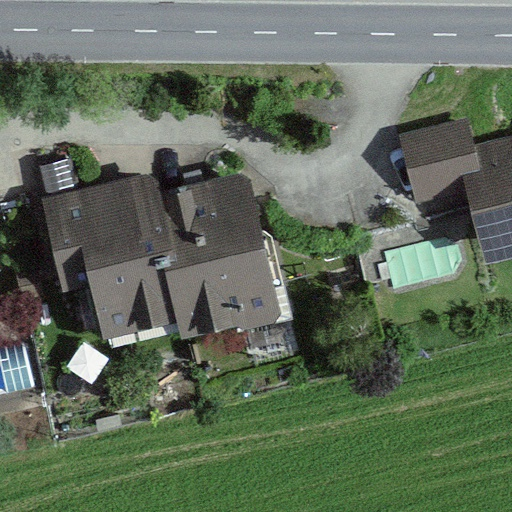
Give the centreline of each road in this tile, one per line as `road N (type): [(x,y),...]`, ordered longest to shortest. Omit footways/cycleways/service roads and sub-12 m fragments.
road 1 (residential): [(0,139),(161,134),(314,163),(378,155),(390,107),(377,32)]
road 2 (tertiary): [(0,28),(377,32)]
road 3 (tertiary): [(377,32),(511,34)]
